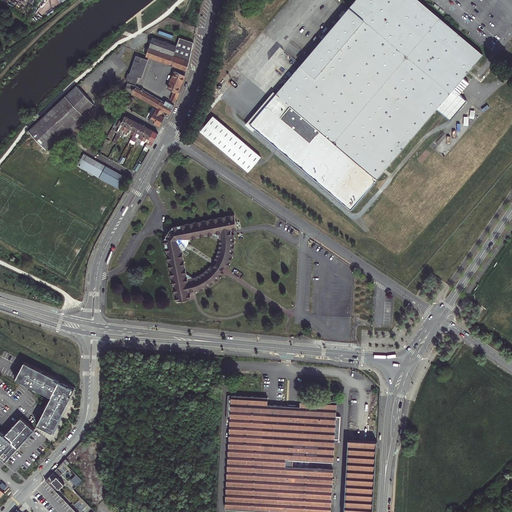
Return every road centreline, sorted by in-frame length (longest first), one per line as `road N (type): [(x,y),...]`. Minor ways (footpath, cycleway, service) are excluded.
road 1 (tertiary): [(169,135),(438,317)]
road 2 (tertiary): [(169,135),(97,264),(91,325)]
road 3 (tertiary): [(91,334),(84,423),(23,494)]
road 4 (primary): [(401,363),(226,343)]
road 5 (tertiary): [(401,363),(387,406),(382,508)]
road 6 (tertiary): [(382,508),(412,367)]
road 7 (tertiary): [(214,0),(196,75),(169,135)]
road 8 (primary): [(226,343),(91,325)]
road 9 (primary): [(91,334),(226,343)]
road 10 (primary): [(511,210),(438,317)]
